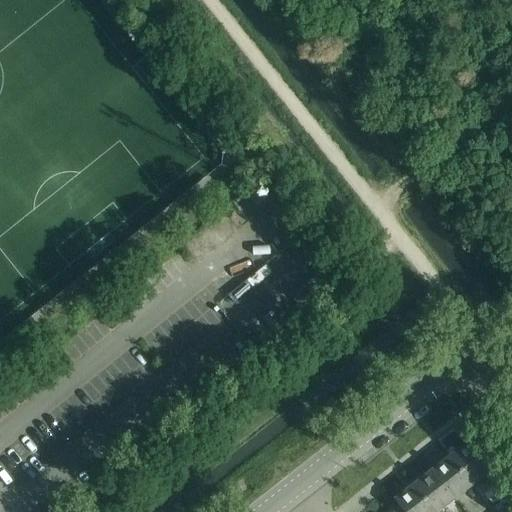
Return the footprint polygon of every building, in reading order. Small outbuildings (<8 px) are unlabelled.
[(455,449),(448,454),(471,484),(490,470),(468,442),(456,451),(455,449)] [(442,462),(431,471),(453,499),(471,484),(448,454),(441,460),(442,462)] [(418,478),(411,483),(433,511),(435,511),(453,499),(431,471),(419,480),(418,478)] [(404,489),(405,491),(394,500),(399,506),(403,511),(433,511),(411,483),(404,489)] [(511,511),(511,500),(503,508),(506,511),(511,511)]
